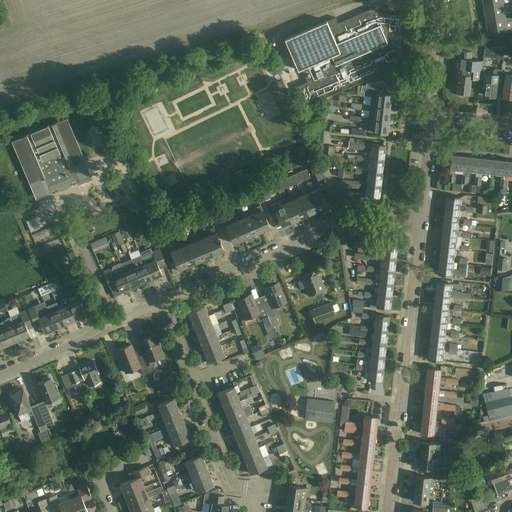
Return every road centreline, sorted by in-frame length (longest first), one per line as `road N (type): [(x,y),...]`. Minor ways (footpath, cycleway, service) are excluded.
road 1 (residential): [(387,511),(419,221)]
road 2 (residential): [(162,302),(360,217),(419,221)]
road 3 (residential): [(0,377),(162,302)]
road 4 (residential): [(254,511),(254,492),(234,485),(192,380)]
